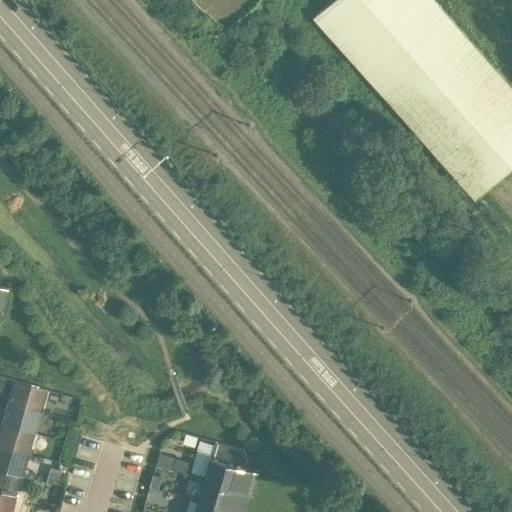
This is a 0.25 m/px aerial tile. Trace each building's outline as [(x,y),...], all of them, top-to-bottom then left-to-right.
[(511,86),(434,0),(330,0),(312,16),(415,131),(425,122),(485,189),(502,174),(504,176),(508,172),(506,170),(511,164),(511,86)] [(8,287),(0,284),(0,308),(2,309),(8,287)] [(9,402),(44,412),(45,407),(42,406),(47,389),(0,375),(0,390),(11,394),(9,402)] [(0,422),(35,432),(39,416),(42,417),(44,412),(9,402),(6,410),(0,408),(0,422)] [(0,445),(32,454),(33,449),(30,448),(35,432),(0,422),(0,445)] [(240,490),(246,468),(248,463),(243,450),(214,442),(204,480),(240,490)] [(32,454),(0,445),(0,469),(22,476),(27,458),(30,459),(32,454)] [(187,462),(175,459),(172,469),(184,473),(187,462)] [(244,511),(250,493),(240,490),(204,480),(198,501),(234,511),(236,511),(244,511)] [(12,511),(18,493),(0,487),(0,511),(12,511)] [(236,511),(234,511),(198,501),(194,511),(236,511)]
